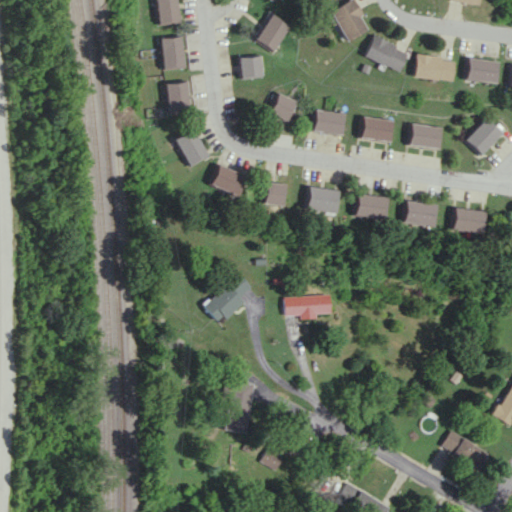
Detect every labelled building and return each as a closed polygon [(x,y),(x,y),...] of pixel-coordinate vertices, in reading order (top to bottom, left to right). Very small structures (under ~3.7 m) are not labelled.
[(177,20),(174,0),(151,0),(155,23),(177,20)] [(344,40),(366,28),(350,0),(345,0),(327,10),(344,40)] [(254,40),(273,50),(286,24),(267,13),(254,40)] [(361,55),(396,71),(405,51),(370,35),(361,55)] [(159,68),(181,67),(179,36),(158,37),(159,68)] [(260,75),(258,54),(236,57),(238,77),(260,75)] [(449,80),(451,58),(413,54),(411,76),(449,80)] [(495,61),(464,56),(460,78),(491,83),(495,61)] [(164,114),(191,113),(189,81),(162,82),(164,114)] [(264,113),(286,120),(293,99),(270,92),(264,113)] [(343,113),(312,108),(308,129),(339,135),(343,113)] [(388,140),(390,118),(360,116),(358,138),(388,140)] [(500,133),(484,117),(462,138),(478,154),(500,133)] [(440,128),(409,122),(405,143),(435,149),(440,128)] [(205,154),(190,128),(170,139),(185,165),(205,154)] [(234,196),(243,176),(215,163),(205,182),(234,196)] [(282,182),(259,181),(258,203),(281,204),(282,182)] [(336,190),(306,184),(302,206),(333,211),(336,190)] [(382,218),(383,196),(352,193),(351,215),(382,218)] [(431,224),(431,202),(401,201),(400,223),(431,224)] [(479,231),(480,209),(449,208),(448,230),(479,231)] [(248,287),(237,273),(200,303),(214,320),(221,314),(223,317),(242,302),(237,296),(248,287)] [(310,313),(327,312),(327,294),(281,296),(281,315),(297,314),(297,318),(311,318),(310,313)] [(511,416),(511,376),(490,415),(507,425),(511,416)] [(227,419),(244,422),(252,384),(234,381),(227,419)] [(438,444),(474,468),(485,452),(449,428),(438,444)] [(278,444),(265,441),(260,465),(275,468),(278,455),(276,454),(278,444)] [(334,498),(360,511),(382,511),(387,504),(343,481),(334,498)]
